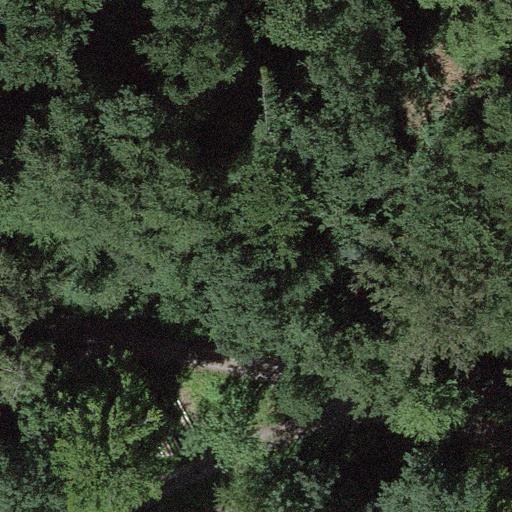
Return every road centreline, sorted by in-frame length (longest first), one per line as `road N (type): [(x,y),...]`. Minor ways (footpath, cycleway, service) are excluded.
road 1 (track): [(511,446),(271,370),(0,307)]
road 2 (track): [(168,483),(357,401)]
